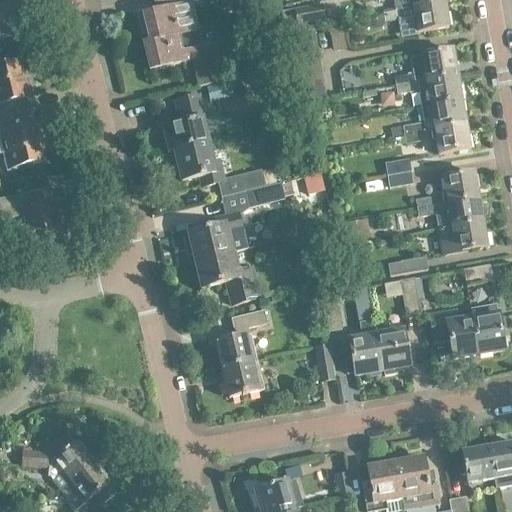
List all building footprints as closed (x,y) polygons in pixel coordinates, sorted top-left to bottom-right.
[(14,25),(7,0),(5,0),(3,1),(2,0),(0,0),(0,39),(12,37),(9,26),(14,25)] [(148,15),(137,18),(144,44),(154,42),(154,43),(197,32),(191,5),(183,7),(181,0),(164,0),(161,1),(163,12),(148,15)] [(395,3),(396,12),(444,4),(443,0),(404,0),(394,2),(395,3)] [(396,12),(395,3),(381,6),(383,15),(395,12),(396,12)] [(396,12),(395,12),(383,15),(384,23),(402,20),(405,36),(448,29),(444,4),(396,12)] [(294,11),(282,13),(285,31),(297,29),(324,24),(320,6),(294,11)] [(198,89),(204,88),(220,84),(211,46),(201,48),(198,33),(197,32),(154,43),(154,42),(144,44),(142,45),(149,72),(192,62),(198,89)] [(292,37),(297,68),(319,64),(314,33),(292,37)] [(393,80),(394,88),(457,78),(453,52),(411,60),(414,76),(393,80)] [(0,120),(30,113),(27,99),(31,98),(25,73),(21,74),(18,63),(0,67),(0,120)] [(319,64),(297,68),(304,104),(325,100),(321,77),(319,64)] [(372,76),(372,87),(387,86),(387,75),(372,76)] [(339,94),(353,93),(352,78),(338,79),(339,94)] [(457,78),(394,88),(396,97),(419,93),(422,109),(461,102),(457,78)] [(228,98),(225,85),(207,90),(210,103),(228,98)] [(181,120),(183,126),(163,130),(169,154),(207,144),(202,123),(204,122),(198,98),(175,103),(179,121),(181,120)] [(401,129),(390,131),(392,139),(403,137),(418,135),(434,132),(465,126),(461,102),(422,109),(424,125),(401,129)] [(30,113),(0,120),(0,155),(4,154),(8,171),(42,163),(40,152),(44,151),(38,125),(34,126),(30,113)] [(438,157),(470,151),(465,126),(434,132),(438,157)] [(418,135),(403,137),(404,146),(419,143),(418,135)] [(218,163),(212,165),(207,144),(169,154),(169,155),(174,153),(181,184),(201,179),(203,189),(223,184),(218,163)] [(408,162),(384,166),(386,179),(410,175),(408,162)] [(260,173),(239,178),(243,194),(264,189),(260,173)] [(320,175),(303,179),(307,196),(324,192),(320,175)] [(386,179),(389,191),(412,187),(410,175),(386,179)] [(442,180),(445,196),(441,197),(442,206),(478,200),(474,175),(442,180)] [(283,203),(281,196),(279,187),(243,195),(247,211),(283,203)] [(22,230),(26,248),(61,239),(58,228),(63,227),(57,202),(52,203),(49,189),(0,201),(0,222),(0,223),(24,217),(27,229),(22,230)] [(415,211),(430,208),(429,200),(414,202),(415,211)] [(478,200),(442,206),(430,208),(415,211),(417,219),(436,216),(439,232),(482,224),(478,200)] [(195,264),(235,254),(244,251),(239,232),(241,231),(238,216),(209,223),(211,230),(188,236),(189,240),(187,241),(186,242),(189,255),(191,256),(193,256),(195,264)] [(345,243),(368,240),(366,221),(342,225),(345,243)] [(482,224),(439,232),(443,257),(487,249),(482,224)] [(239,273),(235,254),(195,264),(202,290),(228,284),(230,290),(227,291),(232,308),(259,301),(251,270),(239,273)] [(387,267),(389,279),(426,273),(424,260),(400,264),(400,265),(387,267)] [(466,287),(492,282),(489,268),(463,272),(466,287)] [(400,285),(406,322),(420,320),(414,283),(400,285)] [(320,299),(326,336),(341,334),(334,297),(320,299)] [(496,306),(470,310),(472,321),(478,356),(504,353),(497,316),(496,306)] [(215,345),(221,371),(256,363),(250,336),(247,337),(246,331),(266,326),(263,313),(231,321),(236,340),(215,345)] [(478,356),(472,321),(457,323),(456,313),(428,318),(433,343),(449,340),(452,362),(456,361),(456,360),(478,356)] [(351,360),(344,362),(346,376),(353,374),(354,378),(382,374),(375,333),(373,322),(359,325),(361,335),(362,340),(348,342),(351,360)] [(398,329),(375,333),(382,374),(383,373),(384,377),(396,375),(395,371),(409,369),(403,333),(399,333),(398,329)] [(314,350),(321,384),(332,382),(326,348),(314,350)] [(263,391),(256,363),(221,371),(228,400),(263,391)] [(66,485),(96,462),(90,454),(87,457),(77,444),(75,445),(67,436),(58,444),(56,442),(40,455),(22,454),(21,467),(46,469),(51,465),(66,485)] [(511,445),(487,449),(493,481),(495,491),(511,487),(511,445)] [(467,486),(493,481),(487,449),(461,454),(467,486)] [(408,511),(438,507),(434,483),(426,484),(422,460),(394,465),(402,511),(408,511)] [(110,485),(99,472),(103,470),(96,462),(66,485),(83,506),(91,500),(98,509),(116,495),(109,486),(110,485)] [(402,511),(394,465),(367,469),(369,483),(361,484),(365,511),(383,511),(385,511),(402,511)] [(334,477),(339,502),(352,499),(347,475),(334,477)] [(295,511),(302,509),(294,483),(287,485),(287,484),(254,493),(259,511),(289,511),(295,511)] [(10,494),(3,498),(10,507),(16,503),(10,494)] [(511,499),(499,502),(500,511),(506,511),(511,511),(511,499)] [(465,511),(464,500),(448,503),(449,511),(465,511)] [(21,503),(12,511),(31,511),(33,511),(27,504),(21,503)]
